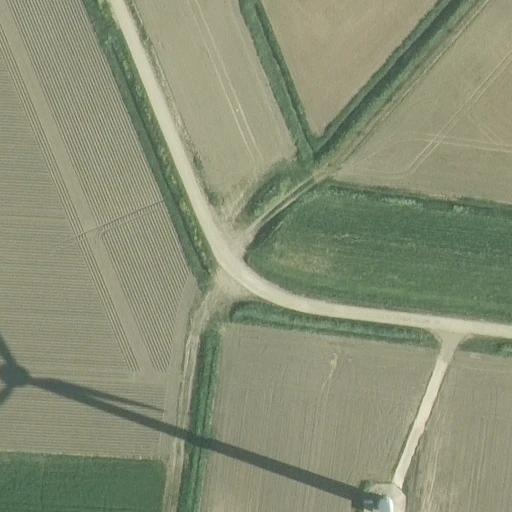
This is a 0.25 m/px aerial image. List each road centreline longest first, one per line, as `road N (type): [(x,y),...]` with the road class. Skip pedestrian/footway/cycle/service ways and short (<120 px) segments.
road 1 (unclassified): [(511,335),(299,306),(240,280),(223,258),(114,0)]
road 2 (track): [(172,511),(196,323),(235,273)]
road 3 (track): [(223,258),(329,167)]
